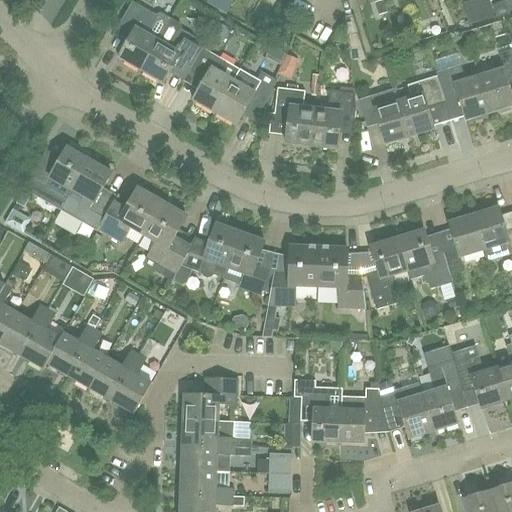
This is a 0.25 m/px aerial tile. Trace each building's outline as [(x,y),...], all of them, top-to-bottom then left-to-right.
[(169,9),(172,0),(157,0),(156,3),(169,9)] [(226,0),(208,0),(207,4),(227,15),(233,4),(226,0)] [(141,72),(170,21),(161,16),(158,17),(133,3),(117,29),(132,37),(119,59),(141,72)] [(260,20),(254,29),(267,36),(272,27),(260,20)] [(191,71),(203,49),(206,45),(180,30),(180,27),(170,21),(141,72),(164,85),(177,63),(191,71)] [(511,50),(511,51),(510,46),(498,49),(502,62),(491,65),(493,73),(480,77),(491,114),(511,107),(511,91),(509,82),(511,81),(511,50)] [(216,114),(234,82),(234,81),(241,70),(203,49),(191,71),(190,72),(205,81),(193,102),(216,114)] [(291,80),(299,61),(287,56),(279,75),(291,80)] [(261,113),(274,90),(273,89),(278,81),(275,79),(281,68),(270,62),(263,73),(262,72),(257,80),(253,78),(247,89),(234,82),(216,114),(236,126),(248,106),(261,113)] [(491,114),(480,77),(466,82),(461,67),(437,74),(438,77),(445,102),(459,98),(466,121),(491,114)] [(445,102),(438,77),(408,86),(412,98),(399,102),(410,138),(435,130),(428,109),(446,104),(445,102)] [(356,109),(354,95),(354,90),(351,89),(340,88),(340,93),(330,92),(328,111),(316,110),(312,148),(337,151),(340,123),(354,125),(356,109)] [(312,148),(316,110),(304,108),(305,93),(278,90),(275,116),(289,117),(286,145),(312,148)] [(410,138),(399,102),(395,90),(359,101),(367,128),(379,125),(386,145),(410,138)] [(275,149),(276,132),(265,132),(264,149),(275,149)] [(40,163),(25,189),(51,204),(62,185),(73,191),(90,162),(86,160),(89,156),(74,147),(72,151),(67,149),(55,171),(40,163)] [(112,175),(90,162),(73,191),(84,198),(73,216),(99,230),(114,204),(100,196),(112,175)] [(138,189),(128,207),(116,200),(114,204),(99,230),(123,244),(131,229),(144,236),(163,204),(138,189)] [(187,217),(163,204),(144,236),(157,244),(148,259),(144,266),(169,280),(164,288),(167,290),(181,267),(192,249),(175,239),(187,217)] [(511,232),(506,234),(499,209),(474,217),(484,250),(488,262),(511,254),(511,232)] [(484,250),(474,217),(450,224),(457,249),(443,253),(451,277),(465,272),(460,258),(484,250)] [(216,225),(209,244),(197,239),(192,249),(181,267),(203,275),(204,277),(207,278),(211,277),(214,275),(224,279),(227,269),(228,269),(241,234),(235,232),(235,227),(224,224),(221,227),(216,225)] [(265,242),(259,240),(259,236),(248,232),(245,235),(241,234),(228,269),(225,279),(240,285),(239,288),(261,295),(269,272),(256,267),(265,242)] [(451,277),(443,253),(432,257),(424,232),(398,240),(408,271),(411,281),(424,277),(427,285),(429,284),(431,290),(453,283),(451,277)] [(394,275),(408,271),(398,240),(371,248),(379,273),(367,277),(378,310),(400,304),(395,290),(398,289),(394,275)] [(318,288),(320,249),(291,247),(290,275),(275,275),(269,307),(295,307),(296,288),(318,288)] [(367,310),(363,278),(347,277),(348,250),(320,249),(318,288),(340,289),(340,309),(367,310)] [(0,343),(17,314),(3,307),(12,291),(3,286),(0,292),(0,343)] [(0,345),(21,358),(48,311),(40,307),(31,323),(17,314),(0,343),(0,345)] [(47,366),(61,339),(47,332),(56,316),(48,311),(21,358),(44,371),(47,366)] [(68,378),(95,332),(87,327),(78,342),(64,334),(61,339),(47,366),(68,378)] [(90,390),(108,359),(94,351),(103,336),(95,332),(68,378),(90,390)] [(511,335),(509,337),(511,344),(511,345),(507,347),(511,364),(498,369),(508,401),(511,399),(511,335)] [(137,376),(146,361),(157,343),(150,339),(139,357),(112,403),(135,416),(152,385),(137,376)] [(508,401),(498,369),(485,373),(477,346),(452,353),(454,361),(464,393),(476,390),(482,409),(508,401)] [(112,403),(139,357),(131,352),(122,367),(108,359),(90,390),(112,403)] [(465,396),(464,393),(454,361),(429,369),(435,392),(423,396),(434,432),(459,424),(451,401),(465,396)] [(185,395),(184,421),(219,423),(220,406),(238,407),(239,381),(206,380),(206,396),(185,395)] [(341,444),(343,398),(342,398),(343,392),(314,391),(315,383),(295,382),(295,400),(302,400),(301,422),(313,423),(312,443),(341,444)] [(423,396),(420,385),(395,393),(394,388),(380,391),(382,410),(385,418),(387,424),(403,419),(409,440),(434,432),(423,396)] [(380,391),(380,389),(367,389),(366,399),(343,398),(341,444),(365,445),(366,418),(385,418),(382,410),(380,391)] [(235,425),(219,424),(219,423),(184,421),(183,446),(252,449),(252,439),(234,439),(235,425)] [(218,459),(231,460),(231,457),(236,457),(236,456),(252,456),(252,449),(183,446),(182,471),(217,473),(218,459)] [(270,455),(269,475),(292,476),(292,456),(270,455)] [(259,489),(262,473),(232,466),(229,482),(259,489)] [(217,489),(217,473),(182,471),(181,497),(234,499),(235,490),(217,489)] [(291,495),(292,476),(269,475),(268,494),(291,495)] [(511,511),(511,485),(490,492),(496,511),(511,511)] [(496,511),(490,492),(464,500),(467,511),(496,511)] [(215,511),(216,507),(244,508),(245,499),(234,499),(181,497),(180,511),(215,511)]
